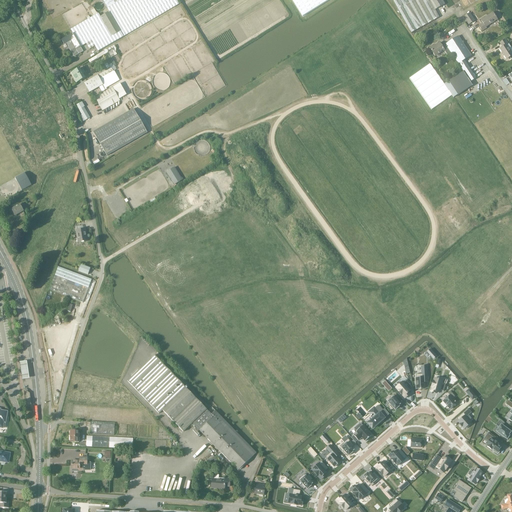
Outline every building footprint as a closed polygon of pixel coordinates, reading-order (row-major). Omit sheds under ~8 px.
[(95,46),(98,51),(98,52),(179,4),(176,0),(102,0),(107,8),(98,13),(99,14),(71,30),(81,47),(86,44),(90,50),(95,46)] [(435,9),(444,4),(442,0),(392,0),(411,33),(439,17),(435,9)] [(469,13),(463,17),(469,25),(474,21),(469,13)] [(493,13),(481,20),(483,23),(479,26),(482,31),(486,28),(486,27),(497,20),(493,13)] [(81,47),(73,34),(62,40),(65,45),(68,43),(69,45),(67,45),(74,57),(83,52),(81,47)] [(470,82),(476,78),(464,60),(471,56),(458,36),(445,45),(446,46),(451,53),(463,72),(444,84),(453,97),(472,86),(470,82)] [(502,47),(500,49),(506,59),(511,55),(511,53),(507,45),(508,45),(505,40),(500,43),(502,47)] [(451,53),(446,46),(442,48),(439,43),(435,46),(434,45),(429,48),(434,56),(444,50),(447,56),(451,53)] [(118,81),(111,68),(109,64),(102,67),(105,71),(85,83),(90,93),(99,87),(101,92),(106,89),(106,88),(118,81)] [(429,64),(409,78),(431,110),(452,96),(429,64)] [(84,70),(81,72),(79,68),(71,73),(76,83),(85,78),(83,74),(85,73),(84,70)] [(118,84),(113,87),(120,99),(125,96),(118,84)] [(112,88),(95,98),(102,111),(120,101),(112,88)] [(81,103),(76,106),(85,121),(90,118),(81,103)] [(107,156),(147,133),(133,109),(93,132),(107,156)] [(174,185),(182,180),(174,167),(166,173),(174,185)] [(31,185),(24,173),(15,178),(21,190),(31,185)] [(20,204),(11,209),(15,216),(23,211),(20,204)] [(87,236),(86,236),(85,229),(76,230),(78,242),(87,241),(87,236)] [(81,265),(79,271),(59,264),(49,290),(83,303),(93,276),(88,275),(90,268),(81,265)] [(430,349),(427,352),(433,359),(436,356),(430,349)] [(183,432),(191,424),(198,431),(199,430),(238,470),(256,453),(215,411),(211,414),(154,355),(128,381),(159,413),(162,410),(183,432)] [(30,378),(28,360),(20,361),(23,379),(30,378)] [(416,382),(415,382),(415,383),(416,383),(416,385),(415,385),(416,385),(416,389),(425,388),(424,382),(427,382),(427,366),(421,366),(421,374),(416,374),(416,378),(416,382)] [(431,387),(430,392),(436,393),(436,392),(439,392),(440,390),(443,391),(446,384),(442,383),(443,381),(434,378),(433,381),(431,387)] [(402,382),(396,388),(397,390),(401,395),(402,395),(405,398),(409,394),(408,393),(410,391),(409,389),(411,387),(405,380),(403,382),(402,382)] [(385,381),(382,384),(389,391),(392,389),(385,381)] [(469,389),(466,392),(472,399),(476,397),(469,389)] [(452,398),(455,396),(450,391),(448,393),(449,396),(443,401),(450,409),(457,404),(452,398)] [(393,397),(387,402),(390,405),(389,406),(392,409),(393,408),(395,410),(398,407),(398,406),(399,405),(400,404),(399,403),(402,401),(397,396),(394,398),(393,397)] [(373,419),(367,423),(372,428),(372,429),(381,421),(381,422),(382,421),(381,421),(383,419),(383,420),(384,420),(383,419),(384,418),(380,413),(383,411),(378,405),(375,409),(374,408),(369,413),(371,415),(370,416),(370,417),(371,417),(373,419)] [(468,409),(456,419),(458,421),(458,422),(460,424),(459,424),(461,427),(462,426),(464,429),(466,427),(467,429),(471,424),(470,423),(471,423),(466,417),(471,413),(468,409)] [(505,423),(500,420),(498,422),(502,425),(497,431),(507,439),(510,436),(509,435),(511,432),(508,429),(505,427),(503,426),(505,423)] [(354,436),(352,438),(355,442),(357,440),(358,441),(362,438),(365,441),(371,436),(362,426),(356,431),(357,432),(353,435),(354,436)] [(78,442),(78,431),(79,431),(70,431),(70,442),(79,442),(78,442)] [(494,441),(494,442),(492,441),(495,437),(488,433),(483,440),(488,443),(486,445),(487,445),(486,446),(491,450),(492,449),(493,450),(492,451),(498,454),(500,451),(499,450),(501,447),(498,445),(499,444),(494,441)] [(324,435),(321,437),(327,443),(329,441),(324,435)] [(133,438),(89,436),(87,436),(86,443),(80,443),(80,446),(132,449),(133,438)] [(348,439),(340,446),(344,451),(343,452),(346,455),(347,454),(348,456),(352,453),(351,452),(353,450),(351,448),(354,446),(348,439)] [(411,439),(410,447),(421,448),(421,440),(411,439)] [(330,453),(325,457),(327,459),(330,462),(329,462),(330,463),(330,462),(331,464),(334,467),(340,461),(336,457),(339,455),(330,445),(326,449),(330,453)] [(393,451),(388,455),(391,459),(395,464),(396,464),(397,466),(404,460),(404,459),(406,457),(400,449),(397,452),(396,451),(394,453),(393,451)] [(5,453),(0,452),(0,460),(1,461),(1,462),(1,463),(1,464),(2,464),(4,464),(5,464),(5,463),(5,462),(8,462),(9,458),(10,455),(9,454),(9,453),(8,453),(6,452),(5,453)] [(436,455),(430,464),(443,473),(445,470),(449,465),(449,464),(452,461),(447,457),(445,459),(443,457),(442,459),(436,455)] [(87,458),(80,458),(80,461),(72,461),(71,469),(78,469),(78,470),(83,470),(83,465),(87,465),(87,458)] [(321,461),(312,469),(314,471),(314,472),(318,476),(321,480),(326,476),(324,474),(326,472),(325,471),(328,469),(321,461)] [(380,462),(375,466),(378,470),(382,475),(384,477),(391,471),(390,469),(392,467),(387,461),(385,463),(383,462),(381,464),(380,462)] [(475,468),(475,469),(473,471),(473,472),(470,476),(468,479),(468,480),(470,481),(473,483),(475,484),(476,482),(477,482),(480,478),(479,478),(481,476),(482,473),(481,472),(477,469),(475,468)] [(367,473),(363,476),(365,478),(363,479),(367,483),(368,482),(372,486),(380,479),(374,472),(371,474),(370,472),(368,474),(367,473)] [(212,483),(211,488),(224,489),(225,486),(229,487),(230,479),(219,478),(219,475),(213,474),(212,478),(208,478),(207,483),(212,483)] [(304,474),(298,479),(302,484),(301,485),(304,489),(306,488),(307,489),(311,486),(310,485),(312,483),(310,481),(313,479),(309,475),(306,477),(304,474)] [(461,500),(462,501),(462,502),(466,496),(465,496),(464,496),(465,494),(466,495),(468,491),(465,489),(467,486),(459,480),(457,483),(456,484),(457,485),(453,491),(454,490),(458,492),(455,497),(453,496),(453,497),(459,501),(459,500),(460,500),(461,500)] [(256,484),(255,494),(263,495),(265,485),(256,484)] [(355,486),(350,490),(353,493),(357,498),(359,500),(369,492),(362,484),(359,487),(358,485),(356,487),(355,486)] [(289,498),(288,503),(291,503),(291,504),(297,505),(302,506),(303,500),(301,499),(301,496),(299,496),(300,491),(293,489),(292,495),(290,494),(289,497),(288,498),(289,498)] [(389,489),(387,492),(392,498),(395,496),(389,489)] [(341,496),(336,500),(339,503),(339,504),(344,508),(345,510),(355,502),(348,494),(345,496),(344,495),(342,497),(341,496)] [(438,494),(435,499),(441,502),(444,498),(438,494)] [(511,511),(511,494),(511,495),(508,495),(509,500),(506,504),(501,505),(502,509),(509,508),(511,510),(510,511),(511,511)] [(0,506),(0,508),(8,508),(8,502),(6,502),(6,499),(0,498),(0,506)] [(396,499),(388,505),(391,508),(389,509),(391,511),(390,511),(399,511),(402,510),(404,508),(396,499)] [(449,508),(446,511),(457,511),(460,508),(448,500),(444,505),(449,508)]
